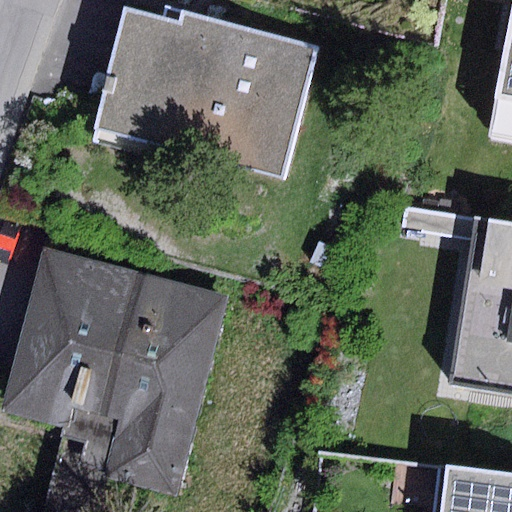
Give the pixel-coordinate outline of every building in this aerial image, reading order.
[(125,10),(93,130),(283,179),(318,47),(182,11),(179,24),(125,10)] [(511,16),(490,135),(511,139),(511,16)] [(470,241),(474,218),(405,207),(402,230),(470,241)] [(511,391),(511,223),(474,218),(470,241),(449,382),(511,391)] [(229,296),(43,251),(4,412),(67,427),(45,511),(107,511),(114,486),(178,502),(229,296)] [(511,511),(511,474),(444,465),(436,511),(511,511)]
